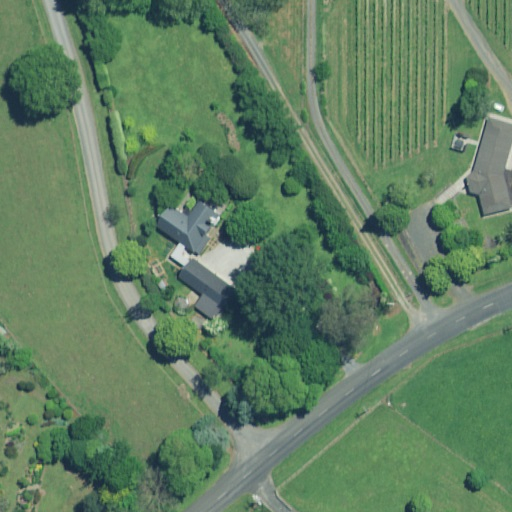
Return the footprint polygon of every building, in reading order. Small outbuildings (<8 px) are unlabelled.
[(511,143),(511,125),(488,119),(474,173),(469,178),(472,194),(481,196),(485,215),(510,209),(503,177),(511,143)] [(222,217),(201,203),(191,219),(173,207),(159,227),(200,255),(211,239),(208,237),(222,217)] [(237,292),(194,259),(180,277),(204,296),(196,307),(214,321),(237,292)] [(204,323),(194,317),(189,325),(199,331),(204,323)] [(428,511),(429,500),(415,499),(414,510),(428,511)]
